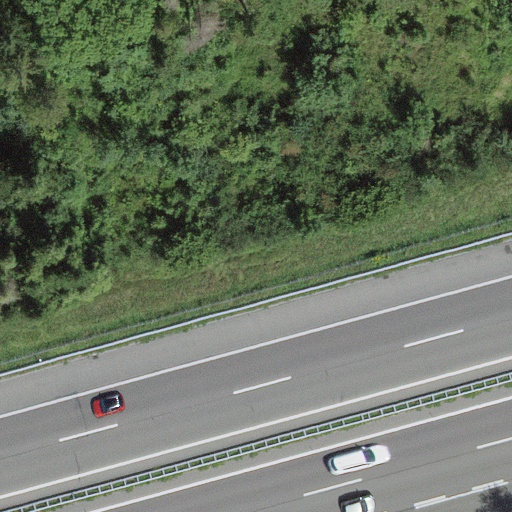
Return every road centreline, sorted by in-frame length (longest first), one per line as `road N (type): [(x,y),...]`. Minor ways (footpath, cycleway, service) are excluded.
road 1 (motorway): [(511,317),(0,457)]
road 2 (motorway): [(254,511),(511,441)]
